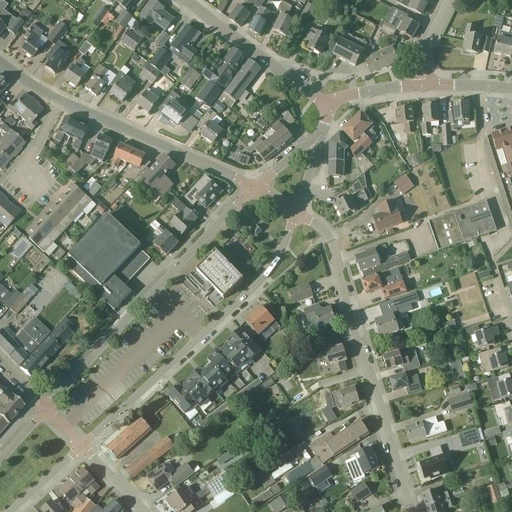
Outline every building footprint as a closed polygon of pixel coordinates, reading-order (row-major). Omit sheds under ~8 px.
[(127,11),(134,0),(116,0),(115,3),(127,11)] [(165,32),(174,20),(158,8),(160,5),(152,0),(139,17),(152,26),(154,24),(165,32)] [(222,14),(226,5),(227,3),(222,0),(221,2),(217,10),(222,14)] [(254,7),(257,0),(248,0),(242,9),(238,6),(229,19),(240,28),(250,14),(249,14),(254,7)] [(257,0),(254,7),(259,10),(264,0),(257,0)] [(418,0),(397,0),(396,3),(421,16),(427,5),(418,0)] [(292,7),(282,2),(278,11),(288,16),(292,7)] [(307,23),(316,8),(308,3),(299,18),(307,23)] [(260,37),(264,28),(272,14),(268,11),(269,9),(262,5),(260,8),(248,31),(260,37)] [(95,18),(100,22),(109,12),(103,8),(95,18)] [(30,14),(25,10),(21,16),(26,20),(30,14)] [(115,23),(120,27),(124,30),(133,19),(124,12),(115,23)] [(286,37),(294,21),(282,15),(274,31),(286,37)] [(419,27),(410,22),(399,16),(395,22),(398,23),(398,25),(401,27),(398,31),(412,39),(419,27)] [(497,17),(495,27),(501,28),(504,19),(497,17)] [(17,18),(16,21),(8,31),(14,36),(24,23),(23,23),(18,19),(17,18)] [(46,40),(54,47),(55,47),(57,43),(68,29),(59,22),(46,40)] [(384,23),(380,31),(394,36),(397,30),(390,26),(391,25),(388,24),(388,25),(384,23)] [(32,58),(40,47),(35,43),(43,33),(33,25),(23,37),(28,41),(20,50),(32,58)] [(475,55),(478,55),(481,37),(474,36),(476,27),(466,25),(462,42),(465,42),(463,49),(466,49),(465,52),(469,53),(469,54),(475,56),(475,55)] [(191,27),(189,28),(187,26),(171,47),(181,55),(178,59),(187,65),(191,60),(197,52),(189,47),(190,46),(189,45),(192,40),(195,43),(201,34),(191,27)] [(511,26),(510,32),(501,29),(494,53),(511,58),(511,53),(511,26)] [(321,55),(329,39),(310,29),(305,40),(311,42),(308,48),(321,55)] [(121,42),(134,52),(144,39),(134,32),(133,34),(129,31),(121,42)] [(162,49),(171,37),(163,32),(155,44),(162,49)] [(371,53),(374,49),(343,32),(339,39),(340,40),(333,55),(356,67),(360,58),(366,61),(369,60),(367,54),(371,53)] [(484,38),(481,52),(489,54),(492,40),(484,38)] [(86,42),(79,52),(84,57),(88,52),(91,55),(96,50),(86,42)] [(54,56),(45,68),(55,75),(68,58),(62,54),(65,49),(57,43),(55,47),(54,47),(50,52),(54,56)] [(230,76),(244,57),(233,48),(216,70),(210,66),(203,77),(222,92),(233,79),(230,76)] [(398,63),(394,54),(392,48),(372,56),(371,54),(371,53),(367,54),(369,60),(366,61),(371,73),(378,70),(379,71),(398,63)] [(162,49),(150,65),(159,72),(171,56),(162,49)] [(77,88),(86,75),(80,71),(86,63),(79,59),(65,79),(77,88)] [(254,78),(261,70),(250,61),(235,80),(233,79),(222,92),(224,93),(219,99),(231,109),(254,78)] [(195,62),(192,67),(197,71),(200,66),(195,62)] [(148,80),(155,70),(150,66),(141,76),(147,81),(148,80)] [(96,97),(105,84),(103,83),(107,78),(106,77),(109,73),(101,67),(85,89),(96,97)] [(190,68),(179,83),(190,91),(201,76),(190,68)] [(147,81),(152,85),(161,75),(155,70),(148,80),(147,81)] [(122,103),(132,90),(131,90),(134,86),(124,78),(121,82),(120,81),(111,94),(122,103)] [(210,108),(222,92),(209,82),(196,98),(210,108)] [(149,113),(160,98),(149,90),(147,92),(137,105),(149,113)] [(20,118),(34,103),(25,94),(15,105),(12,102),(6,109),(14,116),(15,114),(20,118)] [(178,126),(184,117),(187,113),(168,98),(158,110),(164,114),(177,125),(178,126)] [(218,101),(213,108),(221,114),(226,108),(218,101)] [(24,124),(32,131),(37,125),(34,122),(43,111),(34,103),(20,118),(25,123),(24,124)] [(456,124),(459,124),(469,123),(468,110),(471,110),(470,103),(460,104),(460,103),(456,103),(456,104),(454,104),(455,112),(448,112),(450,127),(451,132),(457,131),(456,124)] [(439,123),(438,116),(437,106),(423,107),(425,123),(421,124),(422,137),(432,136),(430,124),(439,123)] [(413,123),(413,118),(411,108),(397,110),(399,125),(403,125),(405,135),(414,134),(413,123)] [(239,114),(246,120),(250,115),(243,109),(239,114)] [(213,144),(222,132),(211,123),(217,116),(209,110),(196,127),(203,132),(201,134),(213,144)] [(373,126),(368,121),(361,114),(352,122),(366,138),(365,140),(363,138),(360,141),(368,149),(373,144),(372,144),(378,139),(375,136),(375,135),(372,131),(374,129),(372,127),(373,126)] [(4,122),(11,128),(15,122),(9,116),(4,122)] [(70,138),(77,123),(65,117),(55,140),(53,144),(59,146),(64,135),(70,138)] [(263,130),(267,125),(261,119),(256,125),(263,130)] [(267,141),(277,153),(294,140),(280,122),(263,136),(267,141)] [(366,138),(352,122),(342,132),(344,136),(345,135),(354,144),(354,145),(350,149),(359,168),(367,161),(361,155),(368,149),(360,141),(363,138),(365,140),(366,138)] [(82,143),(89,129),(77,123),(70,138),(76,140),(73,149),(78,151),(82,143)] [(25,144),(17,137),(3,124),(0,127),(0,130),(5,135),(1,139),(17,153),(25,144)] [(441,126),(443,148),(451,147),(449,126),(441,126)] [(25,129),(19,135),(24,139),(30,133),(25,129)] [(503,149),(505,156),(508,164),(510,163),(511,162),(511,152),(505,131),(492,135),(497,151),(503,149)] [(344,136),(342,132),(330,142),(329,176),(344,177),(344,170),(344,151),(348,148),(342,137),(344,136)] [(107,155),(112,142),(100,136),(90,157),(85,154),(79,160),(71,169),(76,174),(87,164),(90,167),(96,160),(103,163),(106,155),(107,155)] [(17,153),(1,139),(0,140),(0,154),(9,162),(17,153)] [(277,153),(267,141),(264,144),(260,139),(247,151),(251,155),(255,151),(265,163),(277,153)] [(127,164),(133,151),(120,145),(111,166),(117,169),(121,161),(120,164),(125,166),(126,164),(127,164)] [(145,156),(136,152),(133,151),(127,164),(132,166),(129,174),(137,178),(151,163),(143,160),(145,156)] [(0,170),(1,171),(9,162),(0,154),(0,170)] [(71,169),(79,160),(73,155),(65,164),(65,163),(62,166),(68,172),(71,169)] [(237,163),(243,165),(246,157),(240,155),(237,163)] [(165,177),(175,165),(165,156),(141,182),(148,188),(147,190),(150,193),(151,190),(152,191),(149,196),(156,204),(159,199),(160,200),(174,186),(165,177)] [(422,162),(420,157),(407,162),(410,167),(422,162)] [(359,168),(363,176),(373,167),(367,161),(359,168)] [(405,175),(394,184),(402,196),(414,188),(405,175)] [(93,198),(102,189),(96,183),(96,182),(92,178),(85,185),(86,185),(83,188),(87,192),(93,198)] [(112,180),(107,186),(111,191),(117,186),(112,180)] [(198,200),(207,208),(223,191),(212,181),(205,188),(199,182),(186,197),(194,204),(198,200)] [(342,218),(359,210),(355,203),(363,200),(365,203),(372,199),(367,190),(364,191),(358,181),(347,191),(350,197),(336,204),(342,218)] [(71,192),(67,196),(81,210),(91,200),(72,183),(67,188),(71,192)] [(57,207),(72,220),(81,210),(63,193),(58,198),(62,202),(57,207)] [(0,217),(11,205),(2,197),(0,199),(0,217)] [(197,218),(190,212),(177,199),(171,205),(181,214),(170,225),(173,228),(168,233),(177,241),(193,225),(192,224),(197,218)] [(387,228),(402,223),(394,201),(378,207),(381,215),(373,218),(375,224),(373,225),(375,232),(387,228)] [(428,222),(439,251),(496,231),(486,201),(428,222)] [(48,217),(63,230),(72,220),(53,203),(49,209),(52,212),(48,217)] [(114,203),(110,208),(114,212),(115,211),(118,207),(115,204),(114,203)] [(107,209),(101,204),(96,209),(102,214),(107,209)] [(7,228),(20,213),(11,205),(0,217),(0,225),(2,224),(7,228)] [(43,222),(39,227),(53,241),(62,231),(44,214),(39,219),(43,222)] [(150,259),(143,252),(106,218),(69,257),(71,259),(67,264),(116,313),(116,312),(115,311),(132,293),(124,286),(150,259)] [(177,241),(168,233),(155,221),(150,226),(156,231),(154,234),(156,236),(151,241),(155,244),(154,245),(167,256),(179,243),(177,241)] [(34,233),(30,237),(43,251),(53,241),(35,224),(30,229),(34,233)] [(257,227),(252,231),(253,233),(255,235),(257,236),(261,232),(262,233),(263,232),(256,225),(255,226),(257,227)] [(375,250),(374,249),(365,252),(366,254),(356,258),(358,265),(357,265),(359,271),(360,270),(361,272),(363,278),(410,261),(407,253),(393,258),(393,259),(390,260),(385,246),(375,250)] [(224,300),(244,280),(216,252),(196,271),(207,283),(205,286),(209,290),(212,288),(224,300)] [(362,282),(366,294),(381,290),(385,301),(407,293),(403,283),(395,286),(392,277),(389,277),(380,281),(378,276),(362,282)] [(294,303),(312,296),(308,285),(290,292),(294,303)] [(7,310),(20,296),(15,290),(1,305),(7,310)] [(404,330),(404,328),(399,315),(401,314),(399,308),(403,307),(403,308),(419,302),(416,293),(381,305),(386,319),(376,322),(379,329),(377,331),(378,334),(380,335),(381,336),(389,333),(390,335),(404,330)] [(22,294),(8,309),(16,316),(29,301),(22,294)] [(81,302),(90,310),(95,305),(86,297),(81,302)] [(333,315),(331,309),(323,312),(322,310),(320,310),(319,305),(304,311),(308,323),(309,323),(311,330),(320,327),(335,321),(335,320),(336,319),(334,315),(333,315)] [(282,330),(268,314),(261,307),(245,322),(259,337),(270,327),(275,333),(278,330),(280,332),(282,330)] [(51,334),(50,333),(35,318),(22,330),(15,339),(15,340),(13,342),(2,330),(0,331),(0,348),(18,367),(51,334)] [(31,379),(38,372),(60,347),(61,348),(74,334),(68,329),(72,325),(65,319),(27,361),(20,369),(31,379)] [(446,324),(450,335),(458,332),(454,321),(446,324)] [(497,328),(480,333),(478,327),(466,330),(468,337),(475,335),(479,350),(495,345),(492,338),(499,336),(497,328)] [(250,340),(248,337),(241,329),(227,342),(229,344),(217,354),(214,351),(209,355),(211,357),(207,360),(211,364),(200,374),(196,371),(191,375),(193,377),(178,391),(175,387),(170,391),(172,393),(168,397),(185,415),(193,408),(196,411),(200,408),(204,412),(212,405),(207,399),(216,392),(219,395),(222,393),(220,391),(229,383),(225,379),(223,377),(227,373),(229,375),(232,372),(236,376),(240,372),(238,370),(243,366),(246,363),(247,365),(252,362),(253,362),(261,352),(250,340)] [(262,350),(267,342),(261,338),(260,340),(257,338),(255,340),(257,342),(255,345),(262,350)] [(342,346),(334,348),(332,341),(314,346),(319,362),(327,360),(329,367),(332,366),(334,374),(346,371),(344,362),(347,361),(342,346)] [(504,354),(502,355),(500,348),(479,355),(479,357),(480,361),(483,369),(484,368),(486,373),(492,371),(492,372),(508,367),(504,354)] [(387,371),(403,366),(405,373),(420,368),(416,352),(407,354),(400,356),(399,352),(383,357),(387,371)] [(449,361),(452,378),(463,376),(460,359),(449,361)] [(394,392),(406,388),(409,396),(423,392),(418,377),(407,380),(406,374),(390,378),(394,392)] [(271,379),(271,378),(263,384),(267,390),(274,384),(275,384),(274,384),(271,379)] [(511,380),(511,381),(500,384),(498,378),(487,381),(490,391),(496,390),(499,400),(501,399),(501,400),(511,396),(511,380)] [(7,392),(0,385),(0,420),(7,426),(24,407),(11,396),(12,394),(8,391),(7,392)] [(461,393),(459,387),(451,389),(453,395),(461,393)] [(355,389),(331,396),(334,408),(346,405),(347,407),(352,405),(351,404),(359,402),(355,389)] [(473,408),(472,402),(469,393),(447,400),(452,414),(473,408)] [(511,424),(511,408),(508,410),(506,403),(494,406),(498,420),(501,419),(504,427),(511,424)] [(322,412),(324,415),(327,420),(330,424),(337,419),(331,410),(329,407),(328,408),(322,412)] [(118,460),(125,454),(151,431),(140,418),(122,435),(108,447),(108,450),(118,460)] [(411,442),(426,437),(427,439),(445,433),(442,423),(434,426),(432,419),(421,423),(421,424),(406,429),(411,442)] [(309,445),(318,459),(322,465),(334,458),(361,440),(369,435),(360,421),(325,444),(321,437),(309,445)] [(132,480),(140,474),(185,438),(180,431),(169,440),(167,438),(125,470),(132,480)] [(476,431),(460,436),(463,448),(479,443),(476,431)] [(511,431),(503,434),(507,448),(511,446),(511,431)] [(489,447),(497,445),(495,437),(487,439),(489,447)] [(379,469),(376,460),(371,448),(354,455),(356,458),(345,462),(354,483),(365,478),(364,475),(379,469)] [(448,474),(440,448),(430,451),(433,459),(420,464),(422,471),(420,471),(423,479),(425,479),(431,478),(431,480),(448,474)] [(235,449),(227,454),(231,459),(238,455),(235,449)] [(296,454),(288,459),(292,464),(299,459),(296,454)] [(156,492),(169,482),(174,489),(194,475),(194,474),(199,470),(198,467),(196,468),(195,467),(193,469),(194,470),(192,471),(186,463),(175,471),(169,462),(147,478),(156,492)] [(286,477),(292,485),(314,471),(309,463),(286,477)] [(325,465),(324,466),(314,472),(315,473),(308,477),(316,488),(333,477),(325,465)] [(276,483),(265,466),(255,473),(266,489),(276,483)] [(86,490),(92,495),(100,488),(93,482),(83,470),(75,477),(86,490)] [(82,511),(90,502),(82,494),(86,490),(75,477),(74,476),(59,490),(77,508),(73,511),(82,511)] [(230,489),(222,477),(206,487),(207,487),(195,495),(190,488),(188,487),(188,488),(187,487),(168,500),(174,509),(176,508),(178,511),(180,511),(210,493),(214,499),(230,489)] [(299,496),(310,489),(305,480),(293,487),(299,496)] [(270,488),(275,496),(282,492),(277,484),(270,488)] [(357,503),(371,494),(364,484),(351,493),(357,503)] [(491,508),(493,507),(503,504),(496,485),(487,488),(492,503),(490,504),(491,508)] [(427,508),(454,499),(464,496),(462,490),(452,493),(451,492),(444,494),(445,498),(441,500),(438,489),(422,494),(427,508)] [(502,498),(509,496),(507,490),(500,492),(502,498)] [(287,494),(275,502),(281,511),(293,504),(287,494)] [(427,511),(445,511),(443,506),(448,505),(449,509),(456,507),(454,499),(427,508),(427,511)] [(58,506),(57,507),(52,501),(42,510),(43,511),(63,511),(58,506)] [(122,511),(123,511),(114,501),(103,511),(122,511)]
